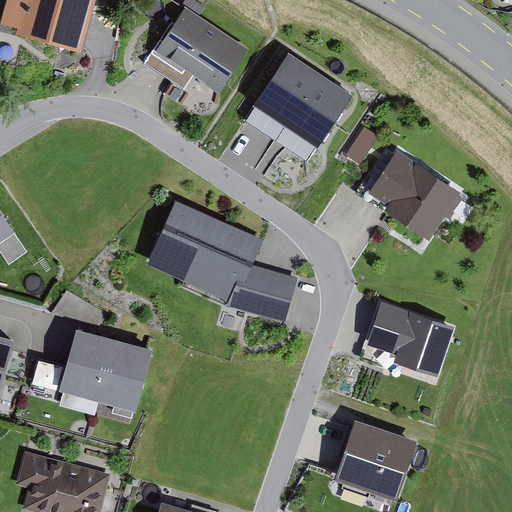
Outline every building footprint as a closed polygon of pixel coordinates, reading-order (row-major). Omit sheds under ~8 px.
[(15,33),(83,51),(96,0),(7,0),(1,22),(17,26),(15,33)] [(249,49),(185,5),(146,62),(185,88),(194,75),(219,92),(249,49)] [(353,93),(287,50),(253,104),(318,146),(353,93)] [(461,190),(397,148),(368,191),(387,203),(385,207),(430,237),(461,190)] [(264,239),(176,198),(147,261),(228,298),(238,277),(245,280),(253,264),(264,239)] [(0,207),(0,249),(9,263),(28,250),(0,207)] [(298,276),(253,264),(245,280),(238,277),(228,298),(226,304),(286,320),(298,276)] [(109,314),(66,289),(50,312),(99,326),(109,314)] [(367,356),(438,380),(456,328),(384,304),(367,356)] [(153,347),(76,325),(59,387),(136,408),(153,347)] [(0,390),(15,337),(0,332),(0,390)] [(418,438),(356,418),(335,479),(397,499),(418,438)] [(99,511),(111,474),(25,450),(16,483),(29,487),(23,507),(40,511),(99,511)] [(202,511),(162,499),(157,511),(202,511)]
